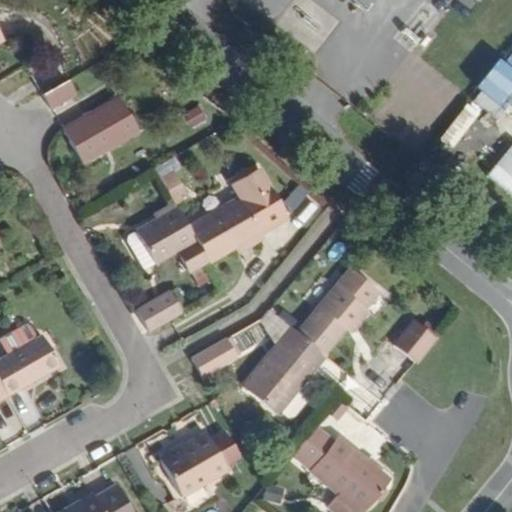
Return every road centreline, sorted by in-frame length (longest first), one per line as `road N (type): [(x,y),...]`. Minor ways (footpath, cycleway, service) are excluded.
road 1 (residential): [(0,139),(31,177),(143,376),(139,397),(0,480)]
road 2 (secondary): [(495,288),(144,0)]
road 3 (residential): [(390,408),(439,442),(399,511)]
